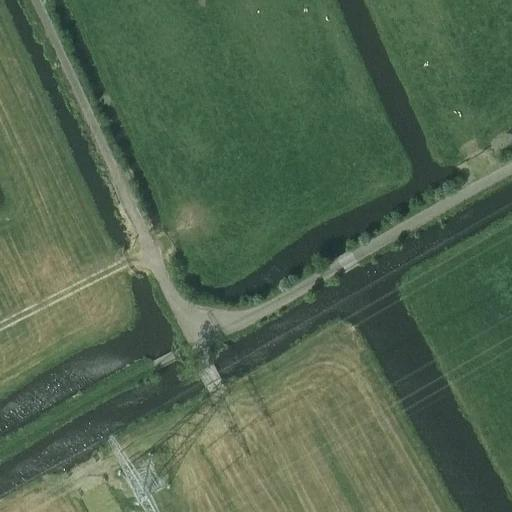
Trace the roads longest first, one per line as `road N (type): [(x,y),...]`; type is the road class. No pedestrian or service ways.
road 1 (unclassified): [(142,236),(196,344),(511,167)]
road 2 (track): [(149,251),(0,325)]
